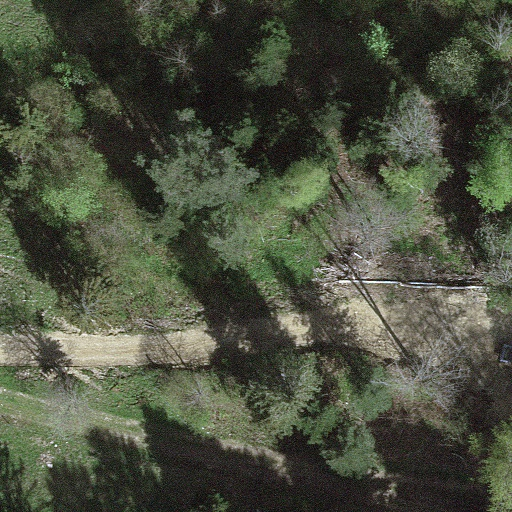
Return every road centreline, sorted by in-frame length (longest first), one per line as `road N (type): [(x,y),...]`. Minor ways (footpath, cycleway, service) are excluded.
road 1 (track): [(0,350),(197,345),(388,314),(511,319)]
road 2 (track): [(0,396),(119,416),(483,511)]
